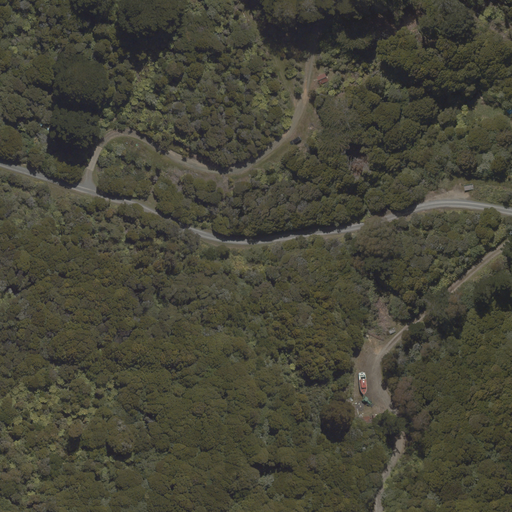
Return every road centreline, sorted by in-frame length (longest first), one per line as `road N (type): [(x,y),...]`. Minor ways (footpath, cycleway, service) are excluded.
road 1 (unclassified): [(81,189),(218,239),(352,226),(446,203),(511,211)]
road 2 (unclassified): [(81,189),(100,146),(119,131),(219,169),(250,165),(289,134),(312,51),(345,0)]
road 3 (unclassified): [(511,242),(383,351),(378,385),(401,444),(378,511)]
